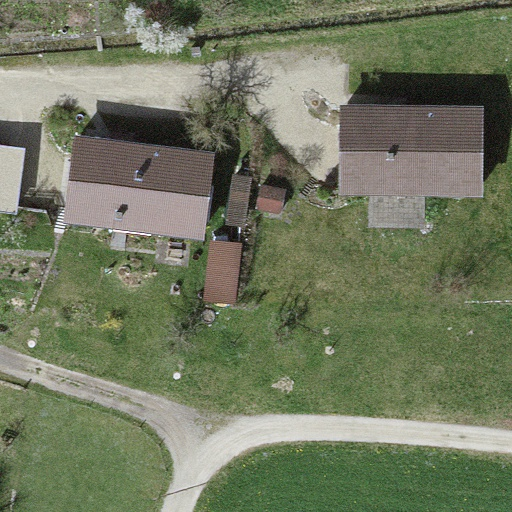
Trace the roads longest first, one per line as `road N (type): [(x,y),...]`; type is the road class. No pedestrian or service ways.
road 1 (residential): [(0,84),(305,83)]
road 2 (residential): [(0,354),(202,446)]
